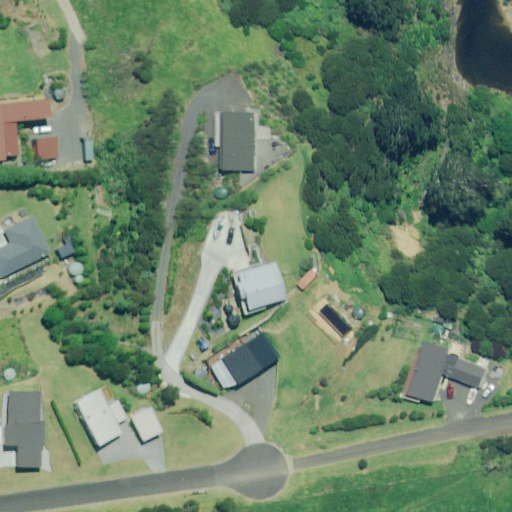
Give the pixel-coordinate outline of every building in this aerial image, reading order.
[(260,171),(262,108),(247,108),(247,113),(221,112),(219,146),(229,146),(228,169),(260,171)] [(0,277),(50,253),(31,215),(3,229),(10,242),(0,246),(0,277)] [(273,262),(228,276),(241,317),(264,310),(263,306),(285,299),(273,262)] [(415,352),(403,396),(424,402),(425,398),(441,402),(455,349),(431,343),(427,355),(415,352)] [(491,370),(465,360),(457,379),(484,389),(491,370)] [(97,390),(72,403),(76,410),(72,412),(78,423),(82,420),(95,446),(120,433),(115,424),(125,418),(115,400),(105,405),(97,390)] [(38,420),(39,393),(8,392),(7,424),(5,424),(4,446),(17,446),(17,467),(40,468),(41,446),(44,446),(45,421),(38,420)] [(159,431),(146,407),(128,416),(142,441),(159,431)] [(309,426),(304,418),(287,429),(292,437),(309,426)]
